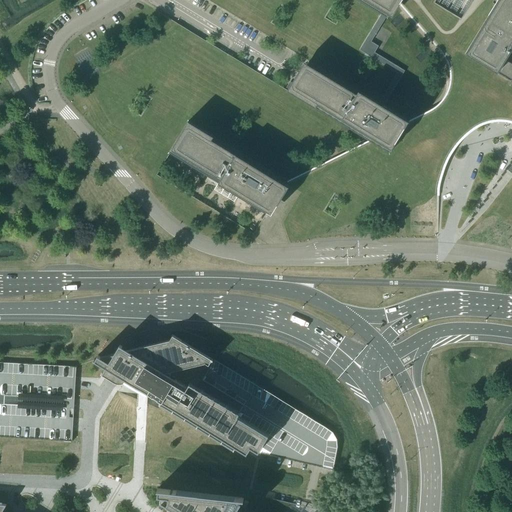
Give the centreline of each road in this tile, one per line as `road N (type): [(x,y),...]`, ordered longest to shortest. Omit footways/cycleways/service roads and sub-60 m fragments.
road 1 (tertiary): [(0,309),(261,311),(312,331),(357,371)]
road 2 (tertiary): [(337,311),(299,293),(242,284),(0,285)]
road 3 (motorway): [(357,371),(396,450),(402,511)]
road 4 (motorway): [(425,511),(425,448),(409,392)]
